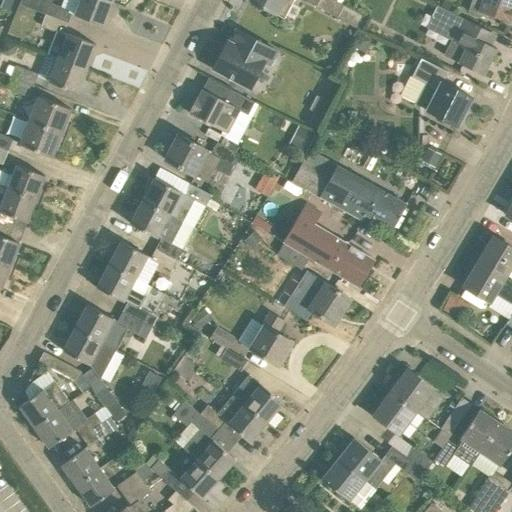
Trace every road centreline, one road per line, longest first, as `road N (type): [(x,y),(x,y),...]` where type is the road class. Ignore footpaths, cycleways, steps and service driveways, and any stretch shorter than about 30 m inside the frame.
road 1 (residential): [(0,381),(21,357),(208,0)]
road 2 (residential): [(256,502),(394,319)]
road 3 (residential): [(394,319),(511,122)]
road 4 (residential): [(511,399),(394,319)]
